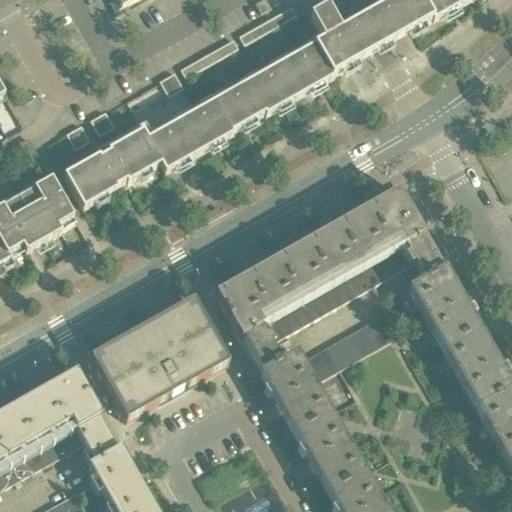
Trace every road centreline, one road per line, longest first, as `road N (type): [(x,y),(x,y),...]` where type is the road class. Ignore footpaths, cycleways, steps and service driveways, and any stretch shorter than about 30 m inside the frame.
road 1 (tertiary): [(0,364),(423,124)]
road 2 (residential): [(196,511),(170,455),(241,411),(298,511)]
road 3 (residential): [(511,281),(423,124)]
road 4 (residential): [(111,67),(54,98),(0,0)]
road 5 (residential): [(423,124),(345,0)]
road 6 (residential): [(228,0),(111,67)]
